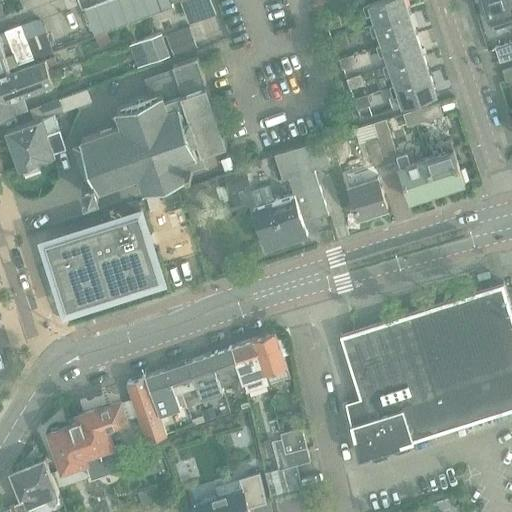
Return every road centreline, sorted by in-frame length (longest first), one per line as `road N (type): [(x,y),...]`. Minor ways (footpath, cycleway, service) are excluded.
road 1 (tertiary): [(286,279),(64,355),(42,380)]
road 2 (tertiary): [(42,380),(290,295)]
road 3 (tertiary): [(511,207),(286,279)]
road 4 (tertiary): [(290,295),(511,235)]
road 5 (residential): [(343,511),(290,295)]
road 6 (residential): [(511,204),(440,0)]
road 7 (residential): [(42,380),(0,248)]
